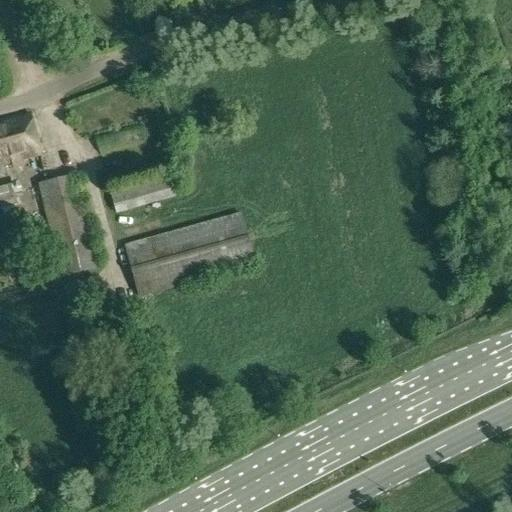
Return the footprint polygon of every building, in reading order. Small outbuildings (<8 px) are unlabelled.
[(0,208),(16,204),(13,194),(9,178),(7,179),(3,165),(39,155),(30,115),(0,122),(0,208)] [(76,176),(39,185),(62,276),(99,267),(76,176)] [(170,176),(110,192),(116,212),(176,195),(170,176)] [(241,215),(125,247),(139,297),(255,265),(241,215)] [(34,244),(50,239),(47,225),(30,229),(34,244)]
